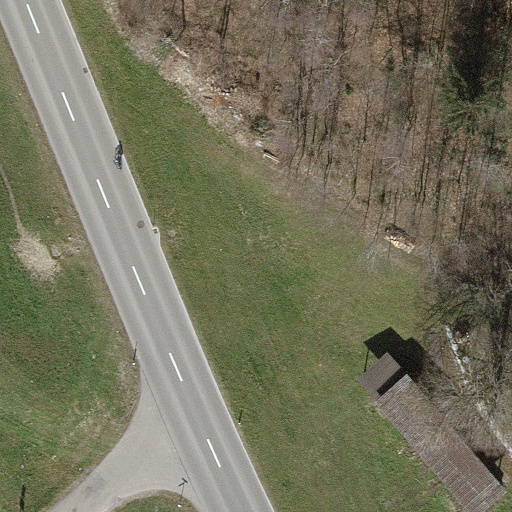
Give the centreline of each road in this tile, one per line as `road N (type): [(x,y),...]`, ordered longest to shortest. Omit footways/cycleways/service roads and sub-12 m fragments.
road 1 (tertiary): [(24,0),(204,431)]
road 2 (unclassified): [(78,511),(162,449),(204,431)]
